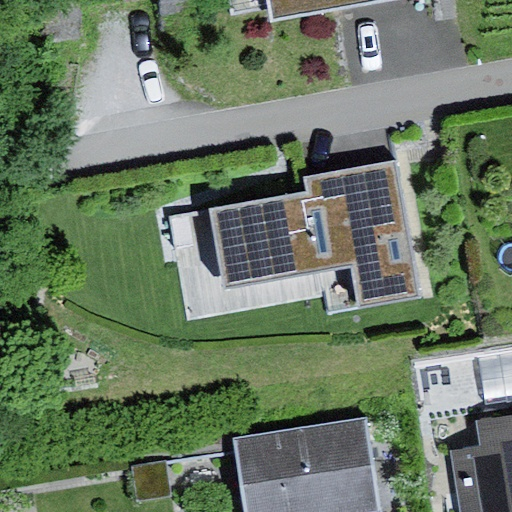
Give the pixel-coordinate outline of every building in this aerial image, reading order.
[(403,0),(268,0),(272,24),(404,4),(403,0)] [(310,195),(214,212),(227,285),(353,263),(362,311),(422,300),(398,163),(307,179),(310,195)] [(479,452),(454,455),(462,511),(511,511),(511,414),(474,420),(479,452)] [(382,511),(368,419),(237,439),(247,511),(382,511)] [(166,463),(132,468),(137,502),(171,497),(166,463)]
